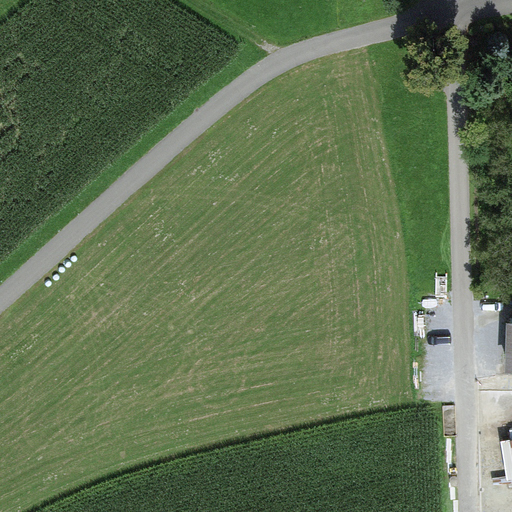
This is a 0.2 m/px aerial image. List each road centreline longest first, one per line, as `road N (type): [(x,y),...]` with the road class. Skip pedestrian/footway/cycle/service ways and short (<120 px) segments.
road 1 (unclassified): [(0,300),(258,74),(345,38),(454,9)]
road 2 (unclassified): [(454,9),(470,511)]
